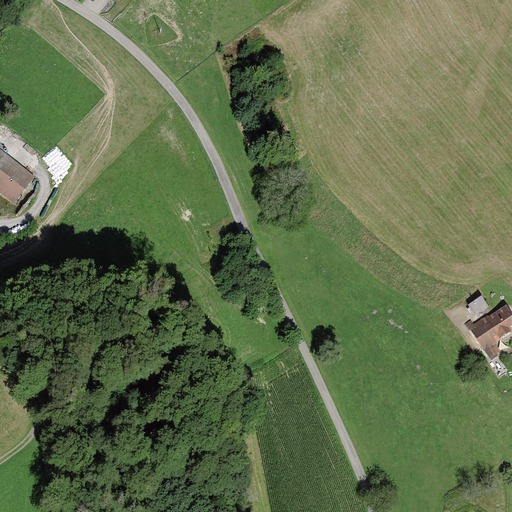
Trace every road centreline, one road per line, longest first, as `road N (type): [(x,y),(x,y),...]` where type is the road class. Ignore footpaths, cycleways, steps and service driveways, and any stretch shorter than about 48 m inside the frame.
road 1 (unclassified): [(370,511),(343,433),(199,129),(117,31),(68,0)]
road 2 (track): [(0,364),(34,399),(35,424),(0,461)]
